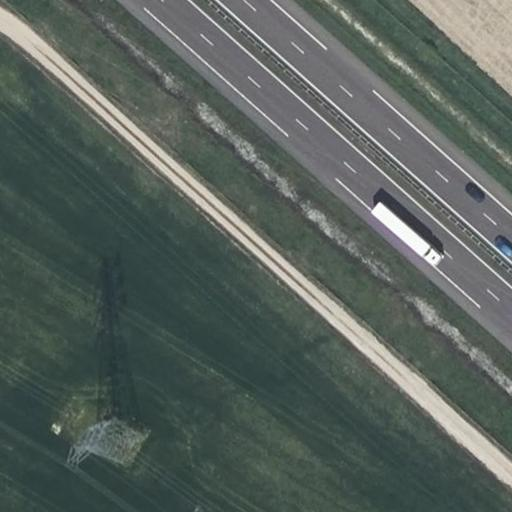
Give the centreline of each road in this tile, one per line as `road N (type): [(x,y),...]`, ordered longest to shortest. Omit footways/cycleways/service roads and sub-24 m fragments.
road 1 (track): [(0,20),(511,481)]
road 2 (motorway): [(165,0),(511,307)]
road 3 (motorway): [(511,237),(246,0)]
